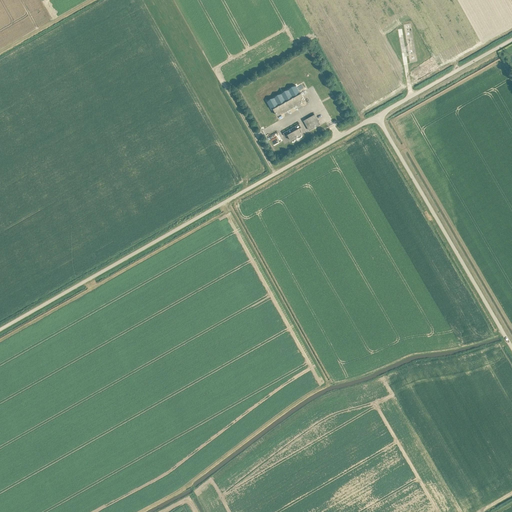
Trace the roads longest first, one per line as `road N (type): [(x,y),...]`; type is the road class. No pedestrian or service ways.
road 1 (unclassified): [(0,329),(377,116)]
road 2 (unclassified): [(511,347),(377,116)]
road 3 (unclassified): [(377,116),(511,39)]
